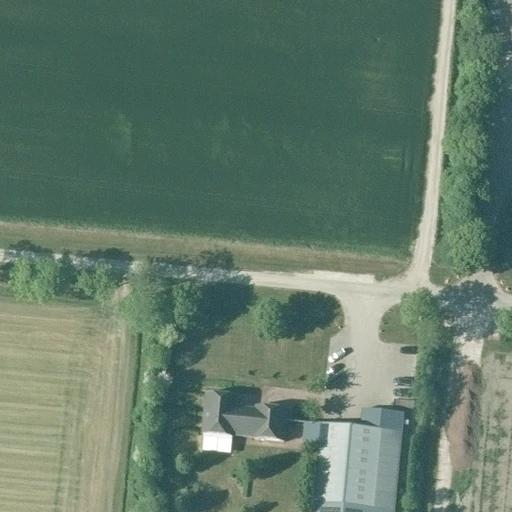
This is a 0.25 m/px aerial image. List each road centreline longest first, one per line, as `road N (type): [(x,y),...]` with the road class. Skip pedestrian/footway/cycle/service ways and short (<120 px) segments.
road 1 (unclassified): [(511,306),(0,258)]
road 2 (track): [(447,0),(418,297)]
road 3 (track): [(436,511),(455,349),(469,302)]
